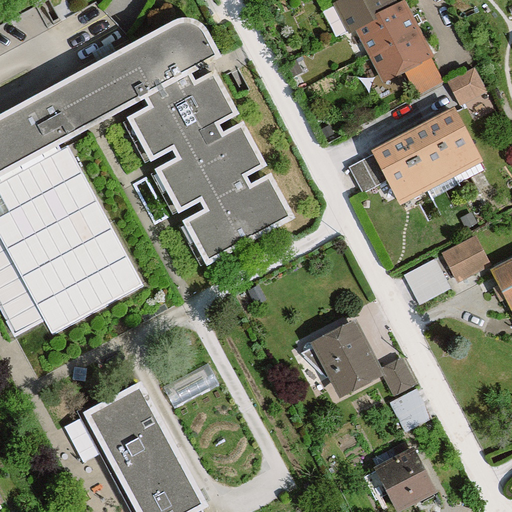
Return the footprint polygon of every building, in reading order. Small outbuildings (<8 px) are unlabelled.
[(360,27),(398,8),(393,0),(346,0),(338,4),(352,31),(360,27)] [(352,31),(338,4),(325,11),(338,37),(352,31)] [(398,8),(360,27),(373,53),(418,30),(405,4),(398,8)] [(109,61),(133,104),(147,96),(189,73),(219,57),(206,31),(199,26),(190,23),(179,24),(109,61)] [(432,56),(418,30),(373,53),(387,80),(405,70),(432,56)] [(444,81),(432,56),(405,70),(418,94),(444,81)] [(133,104),(109,61),(0,119),(0,307),(16,337),(46,321),(53,335),(145,287),(70,146),(62,150),(58,144),(133,104)] [(196,84),(189,73),(147,96),(153,108),(132,118),(154,159),(175,149),(180,159),(160,170),(182,211),(202,200),(208,211),(188,221),(210,262),(293,217),(271,177),(253,187),(246,177),(265,166),(243,125),(224,136),(219,125),(237,115),(216,74),(196,84)] [(481,79),(455,93),(463,106),(488,92),(481,79)] [(455,112),(429,126),(452,169),(478,155),(455,112)] [(429,126),(403,140),(426,183),(452,169),(429,126)] [(403,140),(377,153),(391,180),(400,196),(426,183),(403,140)] [(391,180),(377,153),(363,160),(378,187),(391,180)] [(378,187),(363,160),(350,168),(364,194),(378,187)] [(491,266),(477,239),(445,255),(459,283),(491,266)] [(453,290),(437,260),(406,277),(421,306),(453,290)] [(511,264),(497,273),(511,301),(511,264)] [(354,325),(322,343),(337,371),(333,373),(344,391),(379,372),(354,325)] [(415,384),(403,359),(383,369),(395,394),(415,384)] [(147,383),(88,414),(139,511),(208,511),(213,510),(147,383)] [(433,419),(419,389),(392,403),(407,433),(433,419)] [(434,491),(415,453),(379,470),(390,493),(398,509),(434,491)] [(390,493),(379,470),(365,478),(377,500),(390,493)]
